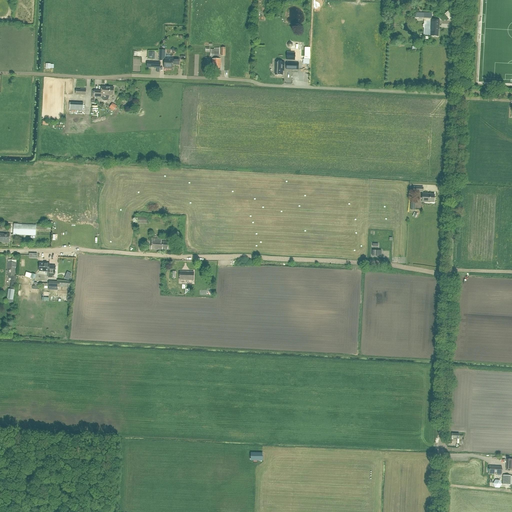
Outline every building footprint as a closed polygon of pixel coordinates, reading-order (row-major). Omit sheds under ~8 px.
[(439,28),(439,20),(430,20),(430,29),(430,36),(438,37),(438,28),(439,28)] [(219,57),(219,48),(214,48),(214,50),(210,50),(210,57),(219,57)] [(172,59),(172,60),(165,60),(165,55),(163,55),(164,50),(160,50),(159,61),(164,61),(164,69),(172,69),(172,65),(179,65),(179,59),(172,59)] [(220,70),(220,59),(212,59),(212,70),(220,70)] [(284,69),(284,63),(275,62),(275,75),(282,75),(283,69),(284,69)] [(285,70),(289,70),(298,71),(299,63),(286,62),(285,70)] [(108,98),(108,96),(113,96),(113,88),(101,87),(101,91),(94,91),(94,97),(101,97),(101,98),(102,98),(102,99),(102,100),(103,100),(103,101),(104,101),(105,101),(106,101),(107,100),(108,100),(108,99),(108,98)] [(84,110),(83,103),(69,103),(70,110),(76,110),(76,112),(79,112),(79,110),(84,110)] [(434,203),(434,195),(430,195),(430,194),(422,194),(422,203),(430,203),(430,202),(434,203)] [(13,235),(36,236),(36,225),(14,224),(13,235)] [(0,234),(0,241),(5,242),(5,244),(9,244),(9,235),(0,234)] [(160,250),(162,250),(162,249),(168,250),(168,242),(161,242),(162,239),(152,239),(151,250),(160,250)] [(7,276),(9,276),(14,276),(15,263),(7,263),(7,276)] [(39,271),(48,272),(48,274),(55,274),(56,266),(51,265),(49,264),(40,263),(39,271)] [(179,280),(193,281),(193,272),(179,272),(179,280)] [(489,474),(501,475),(501,467),(489,466),(489,474)]
